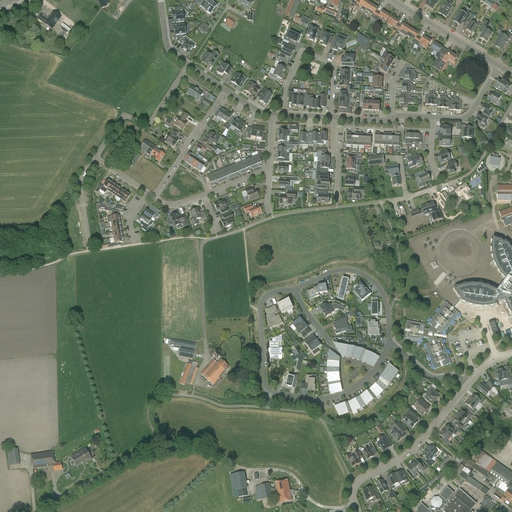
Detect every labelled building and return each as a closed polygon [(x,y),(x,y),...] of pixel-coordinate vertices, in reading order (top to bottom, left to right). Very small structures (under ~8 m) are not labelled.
[(130,1),(128,0),(125,0),(120,7),(124,9),(130,1)] [(210,0),(204,0),(203,0),(200,0),(197,4),(200,6),(199,6),(205,10),(212,1),(210,0)] [(238,0),(237,2),(247,9),(253,1),(251,0),(238,0)] [(291,0),(286,16),(293,19),(299,1),(295,0),(291,0)] [(329,4),(330,4),(329,7),(333,9),(334,6),(336,7),(338,0),(331,0),(331,1),(330,1),(329,4)] [(358,1),(355,6),(353,10),(353,12),(355,13),(356,11),(357,12),(359,8),(358,8),(359,6),(360,6),(361,4),(367,8),(371,3),(365,0),(362,0),(361,3),(358,1)] [(438,0),(428,0),(425,5),(432,10),(435,4),(436,5),(438,0)] [(217,5),(212,1),(205,10),(210,14),(212,12),(214,13),(216,9),(215,8),(217,5)] [(445,3),(438,13),(445,18),(452,7),(451,6),(452,4),(447,1),(446,3),(445,3)] [(371,3),(367,8),(366,11),(372,15),(371,17),(372,18),(371,21),(373,22),(378,13),(376,12),(378,8),(371,3)] [(180,8),(178,8),(174,8),(175,12),(172,13),(173,20),(176,20),(176,23),(184,22),(182,9),(181,8),(180,8)] [(326,8),(324,12),(335,17),(337,14),(326,8)] [(345,18),(348,13),(342,10),(339,15),(345,18)] [(380,14),(378,13),(373,22),(375,23),(376,20),(377,21),(380,16),(387,21),(390,15),(383,11),(380,14)] [(460,12),(453,22),(454,23),(454,24),(456,25),(457,25),(460,27),(463,21),(466,23),(471,15),(468,13),(467,14),(463,11),(462,13),(460,12)] [(52,12),(47,19),(41,15),(37,19),(52,29),(60,18),(52,12)] [(391,16),(388,21),(386,24),(392,28),(393,26),(397,29),(399,26),(397,25),(399,21),(391,16)] [(236,26),(234,25),(235,23),(228,18),(224,24),(231,29),(231,28),(233,30),(236,26)] [(301,20),(299,26),(306,29),(308,23),(301,20)] [(481,27),(485,29),(480,38),(487,42),(492,33),(486,30),(490,24),(485,21),(481,27)] [(478,23),(476,26),(471,22),(466,30),(472,34),(475,29),(477,30),(480,25),(478,23)] [(185,34),(184,27),(184,24),(176,25),(177,28),(174,28),(175,35),(185,34)] [(406,37),(406,36),(408,34),(411,28),(404,24),(401,28),(399,26),(397,29),(401,31),(400,33),(406,37)] [(207,30),(201,26),(198,30),(204,34),(207,30)] [(19,42),(25,34),(27,35),(30,30),(26,27),(17,41),(19,42)] [(311,27),(307,35),(311,37),(309,40),(313,41),(315,37),(319,38),(321,31),(311,27)] [(70,33),(62,28),(58,34),(66,40),(70,33)] [(411,28),(408,34),(406,36),(413,40),(412,43),(413,43),(411,46),(413,47),(419,38),(416,37),(419,33),(411,28)] [(290,40),(296,43),(297,42),(299,39),(298,39),(299,36),(293,33),(293,32),(290,31),(290,32),(287,31),(283,40),(289,43),(290,40)] [(324,32),(320,41),(324,42),(323,45),(326,47),(328,42),(331,43),(333,37),(331,36),(331,35),(324,32)] [(505,37),(505,36),(498,49),(502,51),(509,39),(510,39),(511,36),(507,33),(505,37)] [(498,49),(505,36),(500,34),(493,46),(498,49)] [(419,38),(413,47),(416,49),(419,46),(425,50),(431,41),(423,36),(421,40),(419,38)] [(194,46),(189,42),(190,40),(185,37),(177,42),(182,45),(180,48),(189,54),(194,46)] [(335,37),(332,44),(335,45),(333,49),(337,51),(338,48),(342,50),(345,41),(335,37)] [(282,52),(291,56),(294,51),(290,49),(289,48),(290,46),(283,43),(282,46),(284,47),(282,52)] [(435,43),(432,48),(431,48),(429,51),(432,53),(434,50),(438,52),(435,57),(441,60),(446,53),(443,51),(444,49),(441,47),(435,43)] [(394,59),(392,58),(394,54),(386,50),(381,58),(384,59),(391,64),(394,59)] [(207,66),(211,59),(215,62),(219,55),(213,51),(210,55),(207,53),(201,62),(207,66)] [(282,52),(280,57),(277,56),(276,59),(283,62),(284,60),(285,60),(289,62),(291,56),(282,52)] [(446,55),(442,61),(438,66),(443,69),(446,65),(445,65),(445,63),(447,64),(448,63),(447,63),(448,62),(454,66),(455,64),(456,61),(455,61),(457,57),(451,54),(450,57),(446,55)] [(341,59),(341,63),(346,63),(346,67),(353,67),(354,55),(344,55),(344,59),(341,59)] [(384,59),(381,64),(389,69),(391,64),(384,59)] [(286,69),(278,65),(279,62),(276,61),(274,65),(275,65),(275,66),(276,67),(277,67),(275,70),(283,74),(286,69)] [(378,62),(375,67),(386,74),(389,69),(381,64),(378,62)] [(222,76),(224,73),(228,76),(232,70),(228,67),(222,63),(216,72),(222,76)] [(270,77),(275,79),(277,77),(281,79),(283,74),(275,70),(272,68),(268,76),(270,77)] [(341,71),(340,76),(349,77),(352,77),(352,72),(354,72),(354,69),(345,68),(345,71),(341,71)] [(230,82),(237,86),(239,83),(240,82),(243,84),(247,78),(241,74),(240,76),(236,73),(230,82)] [(373,78),(373,83),(382,83),(382,78),(374,77),(374,74),(369,74),(369,77),(373,78)] [(494,87),(503,93),(505,89),(508,91),(511,86),(508,84),(502,80),(500,83),(498,81),(494,87)] [(256,94),(260,89),(256,87),(256,86),(250,82),(244,91),(250,95),(252,92),(256,94)] [(373,83),(372,88),(367,88),(367,90),(362,90),(362,91),(369,91),(373,91),(382,92),(383,87),(382,87),(382,83),(373,83)] [(200,97),(202,94),(192,87),(187,94),(197,101),(198,100),(200,101),(202,99),(200,97)] [(272,95),(266,91),(267,89),(264,87),(261,92),(263,94),(259,100),(265,105),(272,95)] [(292,90),(292,93),(289,93),(289,104),(292,104),(291,106),(297,106),(298,93),(298,90),(292,90)] [(353,91),(348,90),(348,93),(339,93),(339,98),(350,99),(351,94),(353,94),(353,91)] [(487,99),(495,105),(501,96),(494,92),(493,95),(490,93),(487,99)] [(298,93),(297,106),(299,106),(299,107),(303,107),(303,106),(304,99),(307,100),(307,96),(307,94),(298,93)] [(307,96),(307,100),(307,102),(310,102),(309,109),(315,109),(316,100),(313,100),(313,96),(307,96)] [(316,100),(315,109),(321,109),(322,102),(325,103),(325,97),(316,96),(316,100)] [(206,110),(208,106),(210,104),(205,100),(200,106),(204,108),(206,110)] [(369,101),(364,101),(360,101),(360,107),(363,107),(363,110),(368,111),(369,101)] [(339,103),(338,108),(341,109),(341,114),(351,114),(351,109),(350,109),(350,104),(339,103)] [(494,110),(491,108),(485,105),(481,111),(484,113),(482,115),(489,119),(494,110)] [(221,120),(227,111),(225,110),(224,111),(221,110),(218,114),(216,112),(213,116),(216,118),(217,117),(221,120)] [(229,112),(227,111),(221,120),(226,123),(231,116),(228,114),(229,112)] [(183,113),(179,118),(176,117),(174,120),(176,122),(174,125),(182,130),(187,123),(184,121),(188,116),(183,113)] [(489,119),(482,115),(481,117),(478,116),(474,122),(480,125),(480,127),(483,129),(485,129),(486,126),(485,124),(489,119)] [(235,129),(241,120),(239,119),(238,121),(235,119),(231,126),(235,129)] [(241,120),(235,129),(240,132),(239,133),(241,134),(245,129),(243,128),(245,125),(242,123),(243,122),(241,120)] [(252,126),(250,134),(247,133),(246,138),(250,139),(250,136),(256,137),(258,127),(252,126)] [(443,136),(451,136),(451,126),(441,126),(440,133),(443,133),(443,136)] [(258,127),(256,137),(262,138),(261,141),(265,141),(266,135),(263,135),(264,128),(258,127)] [(462,138),(472,138),(472,128),(465,127),(465,130),(462,130),(462,138)] [(169,134),(168,136),(166,135),(164,139),(165,140),(165,141),(173,147),(178,140),(175,138),(178,133),(172,129),(169,134)] [(205,137),(213,142),(214,140),(217,142),(221,137),(216,133),(214,136),(209,132),(205,137)] [(318,136),(317,142),(317,144),(324,145),(324,142),(326,142),(327,133),(321,132),(321,136),(318,136)] [(308,145),(309,137),(306,137),(306,134),(300,133),(299,142),(302,142),(302,145),(308,146),(308,145)] [(309,137),(308,145),(313,146),(313,142),(317,142),(318,136),(318,133),(312,133),(312,136),(309,136),(309,137)] [(451,136),(443,136),(443,139),(440,139),(440,146),(450,147),(451,136)] [(213,142),(205,137),(202,142),(207,146),(206,148),(211,152),(214,147),(211,145),(213,142)] [(158,151),(154,149),(155,147),(146,140),(140,149),(149,156),(150,155),(154,158),(153,158),(159,162),(164,155),(159,151),(158,151)] [(123,144),(118,141),(114,147),(119,150),(123,144)] [(277,147),(277,153),(286,153),(286,150),(288,151),(288,149),(292,150),(293,145),(289,145),(286,145),(285,148),(280,148),(277,147)] [(441,164),(451,160),(447,150),(440,153),(441,156),(439,157),(441,164)] [(125,162),(133,168),(141,156),(133,151),(125,162)] [(190,166),(196,157),(189,152),(185,158),(187,159),(185,162),(190,166)] [(252,157),(257,168),(261,166),(260,164),(262,164),(259,157),(262,156),(261,152),(257,152),(258,154),(252,157)] [(286,153),(277,153),(276,158),(283,159),(283,162),(289,162),(290,154),(286,153)] [(317,162),(329,163),(330,157),(323,156),(323,153),(316,153),(316,158),(317,158),(317,162)] [(347,163),(356,164),(356,163),(357,163),(357,159),(361,159),(361,155),(354,155),(354,158),(347,157),(347,163)] [(383,155),(367,157),(369,167),(385,165),(383,155)] [(498,169),(500,158),(497,158),(498,155),(493,155),(493,157),(490,157),(489,167),(498,169)] [(407,158),(409,164),(412,163),(413,166),(417,165),(417,166),(418,167),(419,167),(421,166),(422,165),(422,164),(421,163),(423,163),(420,156),(413,159),(411,156),(407,158)] [(201,160),(196,157),(190,166),(195,169),(201,160)] [(257,168),(252,157),(246,159),(250,168),(252,167),(253,169),(257,168)] [(246,159),(241,161),(245,172),(249,171),(248,169),(250,168),(246,159)] [(201,160),(195,169),(200,172),(203,167),(206,169),(209,164),(207,162),(206,163),(201,160)] [(245,172),(241,161),(235,164),(239,173),(241,172),(242,174),(245,172)] [(454,169),(458,168),(455,161),(448,164),(449,167),(446,168),(449,175),(455,172),(454,169)] [(317,162),(317,167),(316,167),(316,169),(312,169),(312,171),(322,171),(322,168),(329,169),(329,163),(317,162)] [(356,164),(347,163),(346,170),(352,170),(352,173),(355,173),(355,174),(358,174),(358,172),(356,172),(357,164),(356,164)] [(235,164),(229,166),(234,177),(238,176),(237,174),(239,173),(235,164)] [(278,165),(278,172),(288,173),(288,166),(278,165)] [(398,165),(388,166),(389,175),(392,175),(393,186),(401,185),(398,165)] [(229,166),(224,168),(227,178),(229,177),(230,179),(234,177),(229,166)] [(227,178),(224,168),(218,171),(222,182),(226,180),(225,178),(227,178)] [(222,182),(218,171),(212,173),(216,182),(218,182),(219,183),(222,182)] [(316,177),(315,180),(330,181),(328,181),(329,175),(322,174),(322,171),(312,171),(312,172),(316,173),(316,177)] [(419,177),(422,183),(418,185),(419,189),(427,185),(426,182),(430,180),(428,173),(422,176),(420,172),(414,175),(416,179),(419,177)] [(216,182),(212,173),(206,175),(211,187),(215,185),(214,183),(216,182)] [(354,181),(358,181),(358,176),(352,175),(352,178),(346,178),(345,185),(354,186),(354,181)] [(102,191),(105,193),(107,190),(112,182),(107,179),(102,187),(102,186),(100,188),(98,187),(95,191),(97,193),(99,190),(102,191)] [(317,189),(323,190),(323,187),(330,187),(330,181),(315,180),(317,180),(317,189)] [(107,190),(111,193),(116,185),(112,182),(107,190),(105,193),(105,194),(107,190)] [(473,197),(470,192),(471,192),(465,183),(454,190),(460,199),(462,198),(465,202),(473,197)] [(116,185),(111,193),(116,196),(121,188),(116,185)] [(511,185),(511,186),(497,186),(497,185),(497,191),(496,191),(496,195),(497,195),(497,201),(511,201),(511,207),(499,212),(501,218),(500,218),(501,222),(502,221),(505,227),(511,223),(511,185)] [(116,196),(114,198),(116,200),(118,197),(120,199),(125,191),(121,188),(116,196)] [(244,191),(242,192),(242,193),(243,196),(244,197),(246,196),(248,201),(258,197),(256,190),(252,191),(251,188),(244,191)] [(360,194),(364,194),(365,189),(357,189),(357,192),(349,191),(348,199),(360,200),(360,194)] [(125,191),(120,199),(125,202),(130,194),(125,191)] [(329,203),(329,196),(322,195),(323,192),(316,191),(316,195),(319,196),(318,202),(329,203)] [(280,196),(280,204),(291,204),(291,199),(295,200),(296,193),(287,192),(287,195),(286,195),(286,196),(280,196)] [(448,206),(447,204),(451,201),(445,193),(439,197),(442,201),(440,203),(443,209),(448,206)] [(221,214),(228,211),(225,205),(229,203),(227,199),(221,201),(220,200),(217,202),(217,203),(214,204),(217,211),(219,210),(221,214)] [(437,212),(435,208),(434,205),(430,206),(429,203),(422,206),(425,215),(431,212),(432,213),(431,214),(434,222),(442,219),(439,211),(437,212)] [(471,211),(467,204),(462,208),(468,215),(472,212),(471,211)] [(258,206),(251,208),(250,205),(243,208),(245,213),(249,212),(251,217),(254,216),(255,216),(257,215),(261,213),(258,206)] [(149,208),(148,211),(146,210),(143,215),(151,220),(152,219),(157,218),(159,215),(149,208)] [(203,212),(199,214),(197,209),(190,211),(193,219),(190,221),(192,226),(198,224),(196,220),(200,218),(203,219),(206,218),(203,212)] [(410,212),(411,215),(410,215),(411,219),(418,217),(421,216),(420,214),(421,214),(419,209),(410,212)] [(222,216),(224,221),(221,222),(224,228),(233,224),(231,220),(234,220),(231,213),(222,216)] [(176,214),(170,217),(174,227),(176,226),(177,228),(178,229),(181,228),(182,227),(180,224),(187,221),(184,215),(179,217),(179,216),(178,215),(177,216),(176,214)] [(151,220),(143,215),(139,220),(141,221),(139,224),(143,226),(141,229),(146,232),(148,230),(147,229),(149,226),(151,225),(153,222),(151,220)] [(511,248),(511,247),(505,241),(504,243),(502,241),(503,241),(493,238),(492,246),(492,253),(494,260),(497,267),(501,274),(506,279),(497,291),(490,287),(483,285),(476,284),(468,284),(461,286),(454,289),(459,298),(452,307),(453,308),(460,300),(461,300),(460,300),(467,304),(474,306),(482,307),(489,307),(497,305),(496,302),(505,300),(506,302),(508,309),(511,314),(511,248)] [(494,277),(494,268),(485,268),(485,277),(494,277)] [(343,278),(338,296),(344,298),(349,279),(343,278)] [(360,283),(356,286),(358,288),(354,292),(362,301),(371,294),(366,288),(366,289),(360,283)] [(318,294),(328,292),(326,284),(318,286),(318,287),(307,292),(310,300),(319,296),(318,294)] [(289,299),(278,305),(282,314),(293,308),(289,299)] [(407,321),(406,330),(404,339),(422,342),(423,337),(428,338),(429,343),(425,344),(434,370),(451,363),(442,338),(437,340),(436,336),(437,336),(437,334),(439,331),(443,334),(460,314),(453,308),(452,307),(446,302),(429,323),(433,326),(429,330),(424,329),(425,324),(407,321)] [(334,303),(331,305),(330,304),(321,309),(326,317),(331,314),(334,312),(334,311),(337,309),(344,312),(345,308),(334,303)] [(275,317),(274,314),(278,312),(276,308),(271,310),(270,308),(266,310),(269,326),(275,323),(276,326),(282,323),(279,315),(275,317)] [(333,326),(336,335),(349,330),(347,322),(347,321),(346,317),(339,321),(340,323),(333,326)] [(299,318),(292,324),(304,338),(306,336),(303,332),(308,328),(299,318)] [(368,324),(368,330),(379,330),(379,326),(378,326),(378,324),(375,324),(375,321),(371,321),(371,324),(368,324)] [(379,336),(379,330),(368,330),(368,335),(370,335),(370,339),(375,341),(376,338),(376,336),(379,336)] [(278,341),(270,342),(270,359),(278,359),(278,355),(282,355),(282,349),(279,349),(278,342),(282,342),(282,335),(277,337),(278,337),(278,341)] [(304,341),(312,352),(314,355),(319,352),(317,349),(321,346),(313,335),(304,341)] [(194,350),(196,343),(170,339),(169,345),(170,345),(194,350)] [(342,357),(346,357),(348,347),(335,345),(342,357)] [(194,351),(180,348),(178,356),(193,359),(194,351)] [(357,349),(354,348),(351,358),(354,359),(357,360),(360,350),(357,349)] [(366,352),(363,351),(360,350),(357,360),(359,361),(362,361),(366,352)] [(330,351),(328,362),(339,363),(339,359),(330,351)] [(366,352),(362,361),(367,364),(371,355),(366,352)] [(378,358),(374,356),(371,355),(367,364),(369,365),(373,367),(378,358)] [(213,360),(207,367),(200,374),(213,385),(220,378),(219,378),(229,367),(220,360),(217,364),(213,360)] [(187,363),(180,384),(182,385),(184,386),(185,383),(189,373),(191,367),(192,365),(187,364),(187,363)] [(397,372),(390,365),(384,374),(392,380),(397,372)] [(189,373),(195,375),(198,369),(196,368),(191,367),(189,373)] [(497,380),(498,379),(500,387),(507,386),(505,378),(509,377),(508,371),(505,372),(504,369),(497,371),(498,373),(496,374),(495,375),(494,377),(495,378),(496,379),(497,380)] [(382,378),(379,381),(386,387),(389,384),(392,380),(384,374),(382,378)] [(288,376),(286,386),(292,388),(294,381),(297,381),(298,376),(295,375),(294,377),(288,376)] [(306,375),(305,384),(308,384),(308,389),(316,390),(316,386),(315,385),(315,379),(312,379),(312,376),(306,375)] [(386,387),(379,381),(376,385),(374,387),(380,394),(383,391),(386,387)] [(488,383),(485,385),(483,383),(478,388),(480,389),(481,392),(482,391),(487,396),(491,390),(490,389),(491,389),(495,387),(491,381),(488,383)] [(331,393),(341,390),(340,385),(330,387),(331,393)] [(370,390),(368,392),(367,392),(373,400),(376,397),(380,394),(374,387),(370,390)] [(431,387),(423,396),(432,404),(438,396),(433,392),(434,390),(431,387)] [(365,405),(373,400),(367,392),(361,397),(365,405)] [(472,398),(470,400),(477,405),(479,403),(482,405),(485,401),(481,397),(479,399),(473,394),(471,397),(472,398)] [(361,397),(356,400),(353,401),(357,409),(360,408),(365,405),(361,397)] [(425,413),(425,412),(428,409),(423,405),(425,403),(420,399),(417,403),(419,405),(416,408),(419,411),(418,412),(422,415),(423,415),(424,415),(425,413)] [(468,401),(465,403),(471,408),(469,411),(474,415),(478,410),(475,408),(477,405),(470,400),(469,401),(468,401)] [(357,409),(353,401),(349,403),(346,404),(349,413),(352,412),(357,409)] [(349,413),(346,404),(345,404),(336,407),(340,416),(349,413)] [(404,423),(411,429),(417,422),(415,420),(415,419),(413,417),(415,415),(409,410),(404,416),(407,419),(404,423)] [(458,412),(457,414),(464,421),(468,424),(470,421),(469,420),(472,416),(467,412),(466,414),(461,411),(460,413),(458,412)] [(464,421),(457,414),(455,416),(456,417),(454,419),(458,423),(456,425),(461,429),(464,426),(468,424),(464,421)] [(391,434),(398,442),(405,436),(399,430),(402,428),(397,422),(393,426),(396,429),(391,434)] [(448,425),(444,429),(451,436),(453,433),(455,435),(458,432),(460,434),(462,431),(457,428),(454,431),(448,425)] [(444,429),(440,434),(447,440),(444,444),(449,447),(452,444),(448,440),(451,436),(444,429)] [(378,444),(384,452),(389,448),(385,443),(389,440),(385,435),(380,439),(382,441),(378,444)] [(364,451),(368,460),(375,456),(372,449),(375,448),(372,442),(365,446),(367,450),(364,451)] [(430,446),(426,450),(434,457),(436,455),(437,456),(441,452),(437,448),(435,450),(430,446)] [(83,464),(86,462),(91,459),(85,448),(70,457),(76,466),(82,462),(83,464)] [(9,465),(20,465),(19,449),(8,450),(9,465)] [(434,457),(426,450),(422,455),(428,460),(426,462),(431,466),(434,463),(431,460),(434,457)] [(44,467),(49,466),(52,465),(53,471),(62,470),(60,462),(54,463),(53,451),(30,455),(32,468),(44,467)] [(356,457),(352,458),(350,455),(346,457),(347,461),(349,460),(353,467),(361,463),(359,458),(362,457),(359,452),(354,454),(356,457)] [(462,461),(466,464),(468,465),(491,481),(495,476),(490,472),(470,458),(466,456),(465,457),(463,460),(462,461)] [(415,463),(413,464),(419,472),(422,470),(423,472),(427,469),(423,464),(422,465),(417,460),(414,462),(415,463)] [(511,473),(497,462),(490,472),(495,476),(511,487),(511,480),(511,479),(511,473)] [(410,465),(407,467),(412,473),(409,475),(413,480),(417,476),(416,474),(419,472),(413,464),(411,466),(410,465)] [(454,473),(458,476),(462,470),(464,467),(460,465),(454,473)] [(458,476),(465,481),(468,476),(469,475),(464,472),(462,470),(458,476)] [(238,490),(239,498),(247,496),(246,489),(248,488),(245,472),(230,475),(232,491),(238,490)] [(401,472),(396,475),(399,483),(400,484),(405,481),(406,484),(409,482),(406,475),(403,477),(401,472)] [(442,473),(436,479),(440,482),(445,476),(442,473)] [(390,476),(392,481),(389,482),(393,489),(396,488),(395,485),(399,483),(396,475),(395,474),(390,476)] [(489,491),(468,476),(465,481),(486,496),(489,491)] [(499,488),(498,489),(504,494),(508,489),(511,491),(511,487),(495,476),(491,481),(490,482),(499,488)] [(376,483),(382,494),(389,490),(383,479),(376,483)] [(278,492),(290,490),(287,480),(275,482),(278,492)] [(422,492),(430,487),(428,483),(420,488),(422,492)] [(275,488),(271,489),(270,484),(255,487),(258,500),(262,499),(262,500),(273,497),(272,494),(276,493),(275,488)] [(434,497),(432,499),(431,501),(431,505),(431,506),(428,509),(422,504),(416,510),(418,511),(417,511),(472,511),(471,511),(476,504),(460,490),(454,496),(452,495),(454,493),(447,487),(439,497),(434,497)] [(373,498),(375,501),(380,499),(377,494),(375,495),(371,488),(364,491),(366,496),(365,497),(367,501),(373,498)] [(498,489),(494,495),(504,502),(506,498),(511,501),(511,491),(508,489),(504,494),(498,489)] [(292,500),(290,490),(278,492),(280,503),(292,500)] [(483,499),(484,501),(492,508),(494,509),(497,507),(492,502),(486,496),(483,499)] [(488,511),(492,508),(484,501),(480,505),(488,511)]
